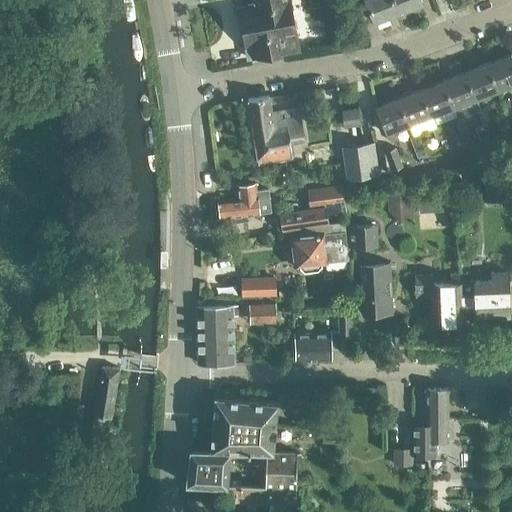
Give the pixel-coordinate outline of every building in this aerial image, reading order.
[(240,8),(242,21),(291,12),(289,0),(252,0),(254,6),(240,8)] [(399,13),(393,0),(366,0),(375,22),(399,13)] [(393,0),(399,13),(423,3),(421,0),(393,0)] [(246,44),(248,58),(298,50),(291,12),(242,21),(243,28),(240,29),(242,45),(246,44)] [(485,64),(496,91),(511,84),(511,56),(511,54),(485,64)] [(485,64),(463,72),(474,100),(496,91),(485,64)] [(463,72),(440,81),(451,109),(474,100),(463,72)] [(440,81),(418,90),(429,118),(451,109),(440,81)] [(418,90),(398,98),(409,125),(429,118),(418,90)] [(270,96),(249,99),(259,162),(293,156),(290,141),(305,139),(300,110),(301,110),(301,109),(273,113),(270,96)] [(377,106),(388,133),(409,125),(398,98),(377,106)] [(511,109),(508,98),(500,101),(505,115),(511,112),(511,109)] [(345,126),(360,124),(358,107),(343,110),(345,126)] [(485,107),(478,110),(483,124),(491,121),(485,107)] [(463,116),(455,119),(460,133),(468,130),(463,116)] [(441,125),(433,128),(438,142),(446,139),(441,125)] [(413,135),(410,137),(418,156),(426,153),(419,135),(418,133),(413,135)] [(376,141),(342,145),(346,179),(380,175),(376,141)] [(396,143),(391,145),(383,148),(390,166),(399,162),(397,158),(401,156),(396,143)] [(504,172),(480,173),(482,200),(505,199),(504,172)] [(240,199),(219,201),(219,198),(212,198),(211,207),(213,219),(230,217),(231,223),(248,221),(248,215),(271,212),(269,189),(256,191),(255,184),(239,186),(240,199)] [(343,191),(342,185),(313,189),(316,208),(279,213),(282,230),(290,229),(291,234),(304,232),(303,227),(329,223),(326,206),(344,203),(343,191)] [(410,188),(390,189),(390,206),(411,204),(410,188)] [(329,233),(291,236),(293,250),(290,250),(291,260),(294,259),(294,263),(297,263),(298,267),(303,270),(316,268),(320,264),(319,260),(347,257),(346,220),(329,223),(329,233)] [(348,247),(378,245),(378,244),(376,244),(375,224),(347,226),(347,227),(348,227),(348,245),(348,247)] [(361,313),(381,312),(391,312),(391,314),(393,314),(390,261),(389,261),(389,264),(360,265),(360,266),(362,266),(364,312),(361,312),(361,313)] [(462,272),(462,273),(465,322),(465,317),(510,315),(507,270),(491,271),(491,279),(463,280),(462,272)] [(465,322),(462,273),(450,273),(450,281),(434,282),(433,274),(415,275),(416,296),(432,295),(434,323),(465,322)] [(275,278),(242,278),(242,296),(275,296),(275,278)] [(276,303),(250,304),(250,323),(276,322),(276,303)] [(199,363),(235,362),(233,306),(197,307),(199,363)] [(338,310),(338,331),(295,332),(296,360),(331,359),(331,348),(353,347),(352,310),(338,310)] [(119,369),(103,366),(95,417),(100,418),(101,415),(111,416),(119,369)] [(427,389),(427,427),(412,427),(412,440),(413,454),(434,454),(434,441),(448,441),(448,440),(454,440),(453,418),(447,418),(447,389),(427,389)] [(278,401),(215,396),(211,450),(231,450),(269,451),(273,451),(278,401)] [(409,456),(409,440),(388,441),(388,456),(409,456)] [(102,445),(93,444),(90,460),(100,461),(102,445)] [(211,450),(191,449),(187,483),(228,484),(229,479),(231,450),(211,450)] [(273,451),(269,451),(267,484),(228,484),(228,502),(295,504),(297,452),(273,451)]
